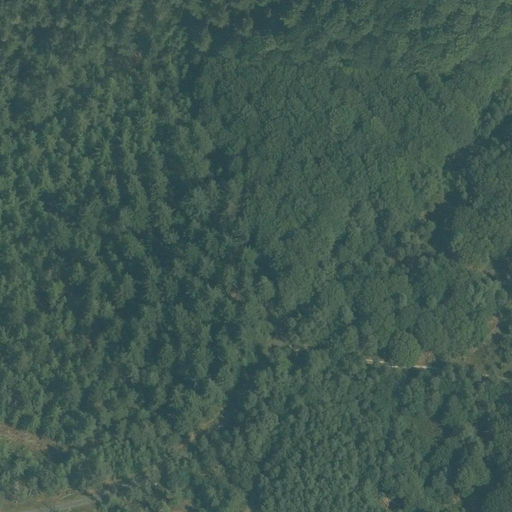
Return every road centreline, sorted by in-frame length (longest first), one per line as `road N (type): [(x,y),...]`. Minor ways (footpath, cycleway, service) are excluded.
road 1 (track): [(184,0),(223,181),(299,311)]
road 2 (track): [(280,350),(348,224),(376,201),(511,136)]
road 3 (track): [(280,350),(223,420),(174,458),(93,498),(25,511)]
road 4 (track): [(315,356),(511,382)]
road 5 (track): [(249,505),(315,356)]
